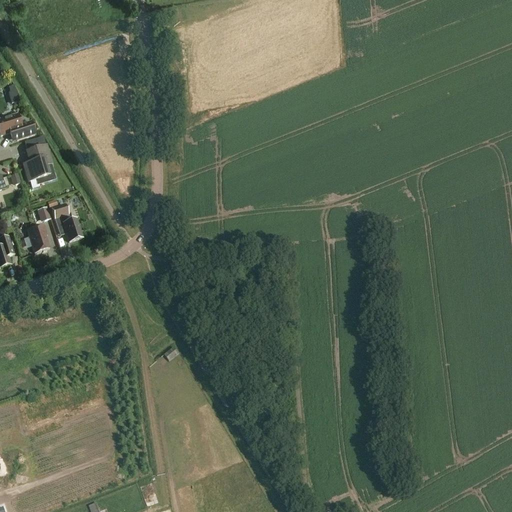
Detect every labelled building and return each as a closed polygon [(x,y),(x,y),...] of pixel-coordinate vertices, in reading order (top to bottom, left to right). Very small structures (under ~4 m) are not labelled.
[(0,138),(9,135),(13,134),(16,143),(34,137),(33,134),(30,124),(20,127),(19,124),(21,119),(16,117),(16,116),(0,121),(0,138)] [(29,152),(26,153),(30,164),(23,166),(28,184),(37,181),(39,185),(54,180),(49,166),(51,166),(45,147),(44,148),(42,140),(26,145),(29,152)] [(10,178),(13,188),(20,185),(17,175),(10,178)] [(47,204),(49,210),(57,208),(55,201),(47,204)] [(65,208),(52,212),(54,220),(59,234),(65,232),(69,244),(82,240),(76,221),(68,223),(66,216),(67,215),(65,208)] [(37,212),(41,225),(50,222),(46,209),(37,212)] [(0,222),(0,230),(2,237),(13,234),(8,220),(0,222)] [(47,237),(44,227),(27,232),(34,255),(41,253),(43,254),(47,252),(48,251),(49,250),(45,237),(47,237)] [(13,258),(12,253),(7,239),(0,241),(0,270),(10,267),(7,259),(13,258)] [(163,357),(169,363),(178,356),(173,349),(163,357)]
